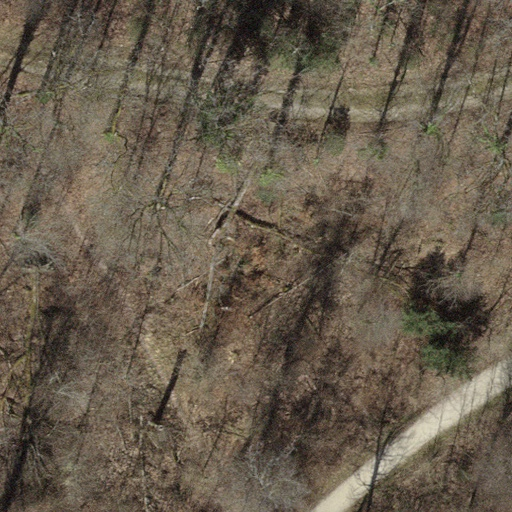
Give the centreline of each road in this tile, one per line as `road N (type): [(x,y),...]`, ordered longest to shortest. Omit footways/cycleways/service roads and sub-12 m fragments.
road 1 (track): [(0,48),(170,79),(341,92),(511,60)]
road 2 (track): [(344,479),(511,369)]
